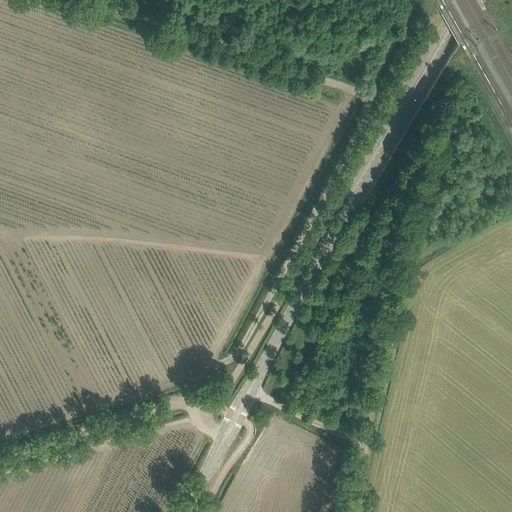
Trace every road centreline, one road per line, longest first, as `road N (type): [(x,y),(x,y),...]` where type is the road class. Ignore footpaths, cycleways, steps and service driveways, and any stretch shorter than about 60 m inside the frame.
road 1 (tertiary): [(185,511),(293,307),(475,0)]
road 2 (track): [(87,0),(352,99)]
road 3 (track): [(248,393),(366,437),(349,511)]
road 4 (track): [(191,408),(0,459)]
